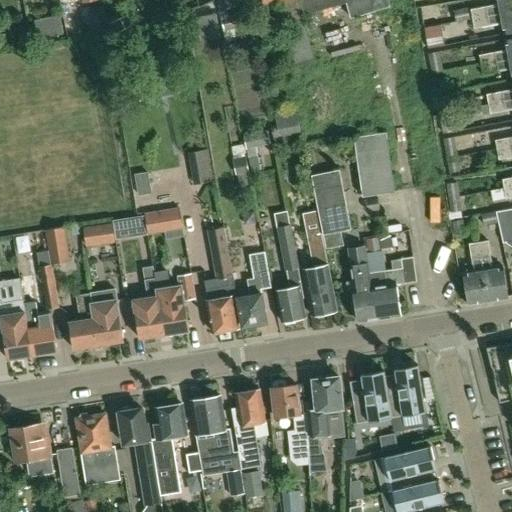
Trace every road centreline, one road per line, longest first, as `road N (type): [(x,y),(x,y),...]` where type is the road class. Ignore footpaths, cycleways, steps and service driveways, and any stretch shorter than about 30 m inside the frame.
road 1 (residential): [(0,394),(440,323)]
road 2 (residential): [(488,511),(440,323)]
